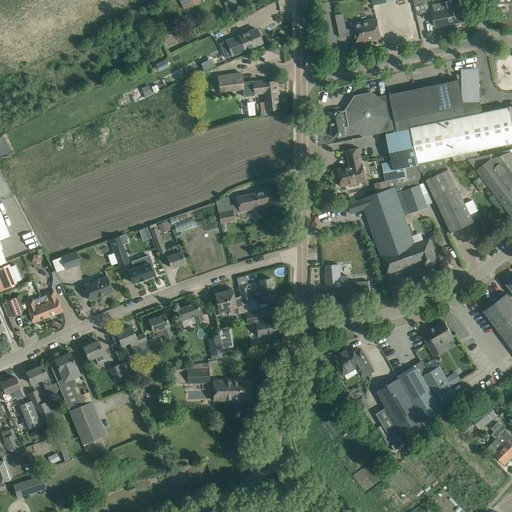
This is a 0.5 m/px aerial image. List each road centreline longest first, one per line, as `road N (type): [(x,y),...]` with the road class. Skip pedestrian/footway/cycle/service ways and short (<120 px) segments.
road 1 (residential): [(0,363),(213,274),(302,253)]
road 2 (unclassified): [(300,330),(431,305),(511,249)]
road 3 (unclassified): [(487,41),(301,80)]
road 4 (residential): [(302,253),(301,80)]
road 5 (residential): [(272,464),(300,330)]
